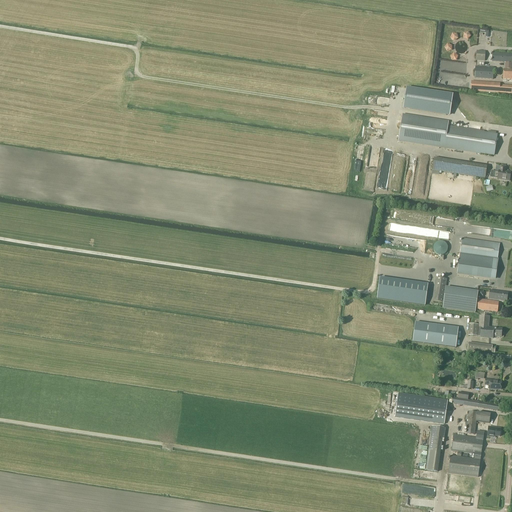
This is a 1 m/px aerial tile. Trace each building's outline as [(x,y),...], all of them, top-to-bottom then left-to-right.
[(477,51),(476,61),(484,61),(485,51),(477,51)] [(511,53),(493,53),(492,62),(511,62),(511,53)] [(493,67),(475,66),(475,78),(493,79),(493,67)] [(503,79),(511,79),(511,69),(504,69),(503,79)] [(486,92),(507,94),(508,86),(500,86),(500,84),(487,83),(487,86),(475,85),(475,90),(486,92)] [(451,96),(408,90),(405,108),(448,115),(451,96)] [(403,141),(444,148),(494,155),(497,135),(447,127),(448,122),(407,116),(403,141)] [(433,158),(432,170),(485,178),(487,166),(442,160),(433,158)] [(490,177),(498,179),(509,181),(511,173),(505,172),(506,167),(501,166),(500,171),(499,171),(499,172),(491,171),(490,177)] [(495,244),(462,239),(458,238),(453,273),(491,278),(494,258),(493,258),(495,244)] [(435,243),(434,244),(433,245),(433,247),(433,250),(433,252),(434,254),(436,255),(438,256),(440,256),(442,256),(444,255),(445,253),(447,251),(447,248),(446,246),(445,244),(443,243),(443,242),(441,242),(439,242),(438,242),(436,242),(435,243)] [(425,306),(428,285),(379,278),(376,299),(425,306)] [(433,302),(444,303),(446,289),(447,280),(436,278),(433,302)] [(489,299),(493,300),(507,302),(508,293),(490,290),(489,299)] [(477,299),(476,309),(498,312),(499,302),(477,299)] [(493,339),(493,337),(501,337),(502,329),(489,328),(490,317),(480,316),(479,325),(478,336),(481,337),(481,338),(493,339)] [(415,323),(412,343),(456,348),(458,328),(415,323)] [(470,325),(469,336),(478,336),(479,325),(470,325)] [(495,350),(492,350),(493,346),(469,343),(468,350),(495,353),(495,350)] [(490,390),(494,390),(495,389),(501,390),(502,382),(491,381),(491,380),(486,380),(485,385),(490,385),(490,390)] [(459,392),(458,399),(468,400),(469,394),(459,392)] [(398,393),(394,417),(419,421),(444,424),(448,400),(431,398),(398,393)] [(454,404),(478,408),(499,411),(500,406),(455,398),(454,404)] [(469,411),(468,422),(466,422),(465,426),(468,426),(467,434),(474,435),(476,421),(489,423),(490,414),(469,411)] [(492,434),(491,436),(500,437),(501,429),(492,428),(488,427),(488,433),(492,434)] [(481,455),(483,439),(484,433),(477,432),(476,438),(454,435),(452,451),(475,454),(474,460),(451,456),(449,474),(478,478),(481,455)]
